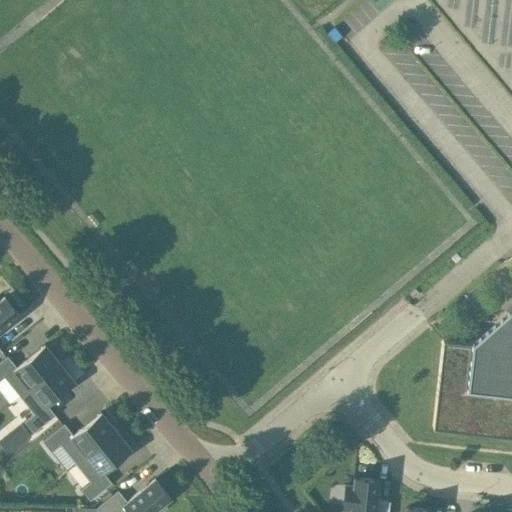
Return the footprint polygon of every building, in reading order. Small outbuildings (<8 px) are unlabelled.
[(335,41),(342,35),(334,26),(327,32),(335,41)] [(0,353),(3,351),(0,347),(0,330),(19,315),(4,296),(0,299),(0,353)] [(511,303),(471,340),(471,341),(443,338),(433,426),(511,434),(511,303)] [(19,395),(59,362),(44,343),(16,366),(8,355),(0,361),(0,379),(4,376),(19,395)] [(59,362),(19,395),(34,413),(24,420),(33,432),(55,414),(46,403),(75,381),(59,362)] [(61,444),(75,462),(116,429),(101,411),(73,433),(64,423),(42,440),(51,451),(61,444)] [(116,429),(75,462),(90,481),(81,488),(90,499),(112,482),(103,471),(131,448),(116,429)] [(9,431),(0,438),(0,443),(8,453),(19,444),(9,431)] [(351,508),(350,511),(388,511),(390,500),(376,499),(378,479),(354,476),(353,484),(345,483),(343,507),(351,508)] [(127,500),(118,489),(96,507),(100,511),(112,511),(115,510),(115,511),(150,511),(159,511),(167,506),(163,502),(170,496),(155,477),(127,500)]
